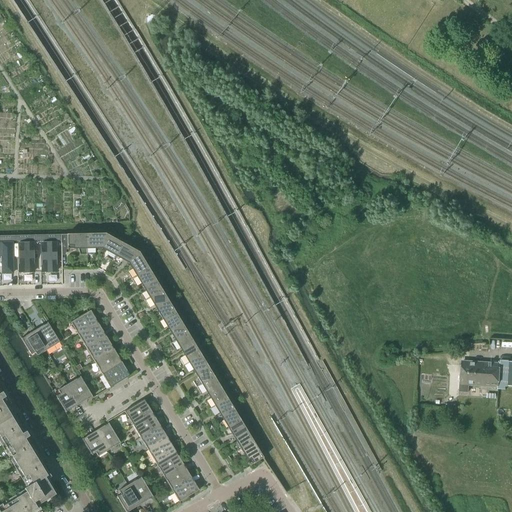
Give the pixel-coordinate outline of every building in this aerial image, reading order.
[(25,0),(78,81),(130,162),(171,225),(194,264),(196,263),(172,224),(132,161),(80,80),(28,0),(10,0),(12,3),(67,88),(119,169),(160,232),(183,271),(185,270),(161,231),(121,168),(69,87),(14,2),(12,0),(25,0)] [(113,0),(128,24),(145,51),(162,79),(178,107),(194,135),(209,163),(225,191),(241,220),(256,248),(317,360),(319,359),(258,247),(243,219),(227,190),(211,162),(195,134),(179,106),(163,78),(147,50),(130,23),(116,0),(98,0),(101,4),(117,30),(134,58),(150,86),(166,113),(182,141),(198,169),(214,198),(229,226),(245,254),(275,310),(305,367),(307,366),(246,254),(231,225),(216,197),(200,168),(184,140),(168,113),(152,85),(136,57),(119,29),(103,3),(100,0),(113,0)] [(101,249),(105,234),(86,235),(86,256),(87,256),(87,255),(93,255),(95,249),(101,249)] [(111,262),(112,262),(122,243),(105,234),(101,249),(102,249),(108,252),(106,258),(112,261),(111,262)] [(86,256),(86,235),(61,235),(61,240),(62,256),(65,256),(66,250),(68,250),(68,249),(73,249),(73,250),(74,250),(74,249),(78,249),(79,255),(86,255),(86,256)] [(0,256),(2,256),(2,274),(13,273),(12,243),(1,243),(2,250),(0,250),(0,256)] [(128,264),(139,253),(122,243),(112,262),(118,265),(122,260),(128,263),(128,264)] [(20,273),(35,273),(35,246),(20,246),(20,273)] [(41,246),(42,273),(57,273),(57,246),(41,246)] [(130,280),(149,269),(139,253),(128,264),(129,264),(132,269),(127,274),(131,280),(130,280)] [(142,288),(155,280),(149,269),(130,280),(131,280),(135,286),(141,284),(143,287),(142,288)] [(143,301),(143,302),(162,291),(155,280),(142,288),(143,288),(145,291),(140,295),(144,301),(143,301)] [(155,309),(168,302),(162,291),(143,302),(144,302),(148,307),(154,305),(156,309),(155,309)] [(156,323),(175,312),(168,302),(155,309),(155,310),(156,309),(158,313),(153,317),(157,323),(156,323)] [(69,320),(78,336),(98,324),(90,311),(79,318),(77,315),(69,320)] [(168,331),(181,323),(175,312),(156,323),(157,324),(157,323),(161,329),(167,327),(169,330),(168,331)] [(46,324),(34,331),(46,351),(59,343),(47,323),(46,323),(46,324)] [(169,345),(170,345),(188,334),(181,323),(168,331),(169,331),(171,334),(167,339),(170,344),(169,345)] [(78,336),(86,349),(105,337),(98,324),(78,336)] [(46,351),(34,331),(27,336),(22,339),(21,338),(21,339),(31,355),(35,353),(37,356),(46,351)] [(181,352),(181,353),(194,345),(188,334),(170,345),(174,350),(180,349),(182,352),(181,352)] [(86,349),(94,361),(113,350),(105,337),(86,349)] [(182,366),(201,355),(194,345),(181,353),(182,352),(184,356),(179,360),(183,366),(182,366)] [(94,361),(101,374),(121,362),(117,356),(113,350),(94,361)] [(194,374),(207,366),(201,355),(182,366),(183,367),(183,366),(187,372),(193,370),(195,373),(194,374)] [(121,362),(101,374),(110,388),(129,376),(125,369),(121,362)] [(496,409),(504,410),(511,409),(511,387),(507,387),(507,386),(511,386),(511,363),(511,365),(475,362),(475,364),(461,363),(460,384),(460,392),(467,392),(468,386),(497,388),(497,390),(498,390),(497,400),(496,409)] [(195,388),(196,388),(214,377),(207,366),(194,374),(195,374),(197,377),(193,382),(196,387),(195,388)] [(80,377),(67,385),(78,405),(86,400),(91,397),(91,398),(92,397),(89,392),(85,386),(80,377)] [(207,395),(207,396),(220,388),(214,377),(196,388),(200,394),(206,392),(208,395),(207,395)] [(85,386),(89,392),(95,389),(91,383),(85,386)] [(78,405),(67,385),(57,391),(59,394),(55,397),(65,413),(66,413),(66,412),(78,405)] [(208,409),(209,410),(227,399),(220,388),(207,396),(208,396),(210,399),(206,403),(209,409),(208,409)] [(0,511),(38,511),(36,507),(55,495),(47,482),(45,480),(45,479),(45,478),(51,474),(48,469),(0,389),(0,511)] [(220,417),(233,409),(227,399),(209,410),(209,409),(213,415),(219,413),(221,417),(220,417)] [(124,412),(132,426),(152,414),(148,408),(143,400),(124,412)] [(221,431),(222,431),(240,420),(233,409),(220,417),(221,417),(223,420),(219,425),(222,431),(221,431)] [(132,426),(140,438),(160,427),(156,421),(152,414),(132,426)] [(233,439),(246,431),(240,420),(222,431),(226,437),(232,435),(234,438),(233,439)] [(107,424),(95,432),(107,451),(120,443),(108,423),(107,424)] [(140,438),(148,451),(167,439),(160,427),(140,438)] [(235,452),(235,453),(253,442),(246,431),(233,439),(234,439),(236,442),(232,446),(235,452)] [(107,451),(95,432),(82,439),(81,439),(91,456),(95,454),(97,457),(107,451)] [(148,451),(156,464),(175,452),(172,446),(167,439),(148,451)] [(253,442),(235,453),(239,458),(245,456),(247,460),(246,460),(247,461),(250,465),(249,465),(250,466),(263,458),(253,442)] [(156,464),(163,477),(183,465),(179,459),(175,452),(156,464)] [(163,477),(171,490),(191,478),(187,472),(183,465),(163,477)] [(140,478),(127,486),(139,505),(152,498),(140,478)] [(191,478),(171,490),(180,505),(189,500),(187,497),(198,491),(195,485),(191,478)] [(128,511),(139,505),(127,486),(118,491),(120,495),(116,497),(125,511),(128,511)]
